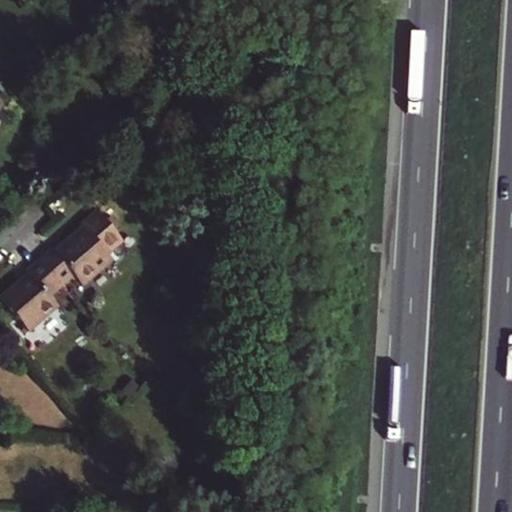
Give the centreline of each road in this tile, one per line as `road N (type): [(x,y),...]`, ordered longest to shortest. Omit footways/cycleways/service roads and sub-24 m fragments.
road 1 (motorway): [(429,0),(398,511)]
road 2 (motorway): [(495,511),(511,222)]
